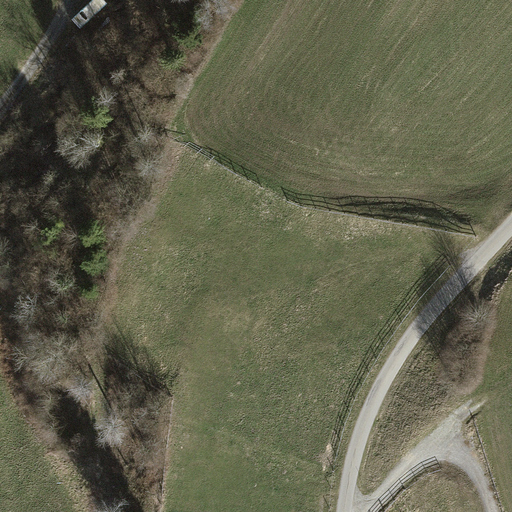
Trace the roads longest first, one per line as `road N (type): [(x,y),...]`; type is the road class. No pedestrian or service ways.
road 1 (unclassified): [(511,224),(389,364),(353,445),(344,511)]
road 2 (track): [(371,511),(489,397),(497,357)]
road 3 (track): [(0,114),(75,0)]
